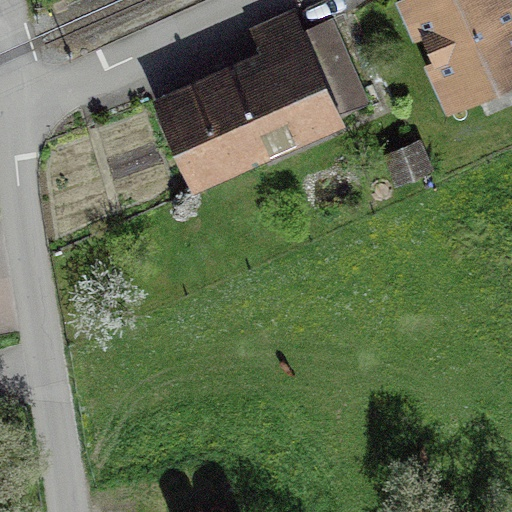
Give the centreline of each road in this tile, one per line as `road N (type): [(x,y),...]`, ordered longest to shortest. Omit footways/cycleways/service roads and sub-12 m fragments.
road 1 (unclassified): [(10,118),(70,511)]
road 2 (residential): [(10,118),(272,0)]
